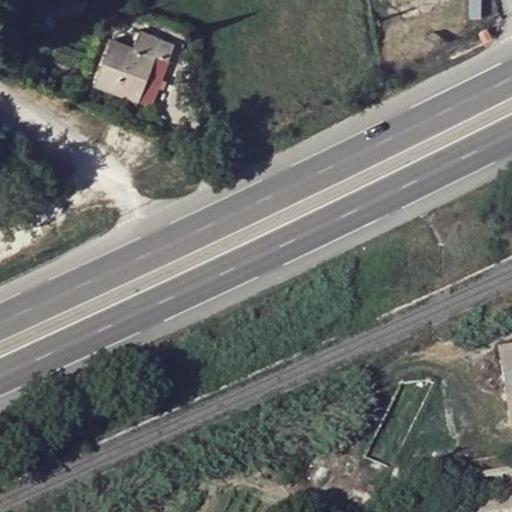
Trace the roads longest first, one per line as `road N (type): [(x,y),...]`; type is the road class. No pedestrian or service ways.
road 1 (trunk): [(0,396),(361,233),(511,154)]
road 2 (trunk): [(511,95),(0,336)]
road 3 (unknown): [(158,264),(120,192),(0,99)]
